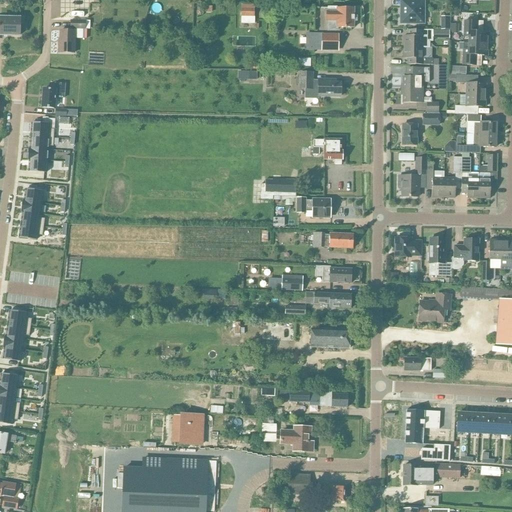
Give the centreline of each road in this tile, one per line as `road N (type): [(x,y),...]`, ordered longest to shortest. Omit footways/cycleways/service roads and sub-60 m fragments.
road 1 (tertiary): [(379,220),(379,0)]
road 2 (tertiary): [(377,385),(379,220)]
road 3 (residential): [(0,243),(17,83)]
road 4 (residential): [(511,393),(377,385)]
road 5 (residential): [(510,219),(379,220)]
road 6 (tertiary): [(375,511),(377,385)]
